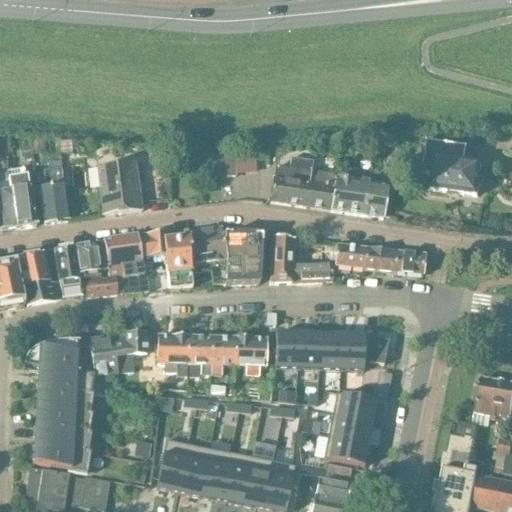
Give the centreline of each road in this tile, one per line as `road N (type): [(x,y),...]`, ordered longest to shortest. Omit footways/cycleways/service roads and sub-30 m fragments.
road 1 (residential): [(0,247),(120,225),(259,214),(511,252)]
road 2 (residential): [(2,329),(166,306),(435,298)]
road 3 (tertiary): [(334,9),(222,18),(0,5)]
road 4 (residential): [(435,298),(394,511)]
